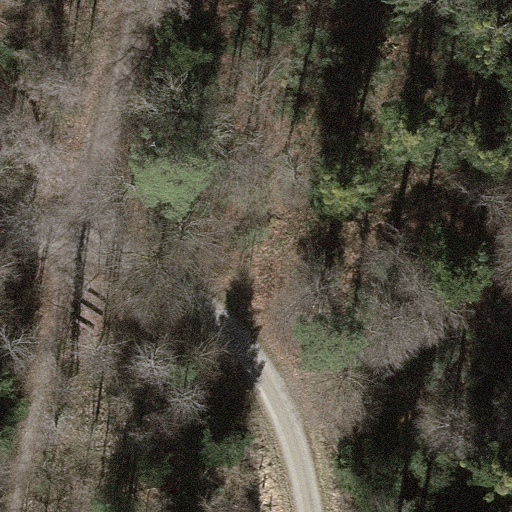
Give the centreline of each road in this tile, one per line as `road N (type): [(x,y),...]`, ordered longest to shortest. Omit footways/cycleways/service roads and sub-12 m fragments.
road 1 (track): [(75,241),(143,261),(233,331),(278,395),(313,511)]
road 2 (track): [(141,0),(75,241)]
